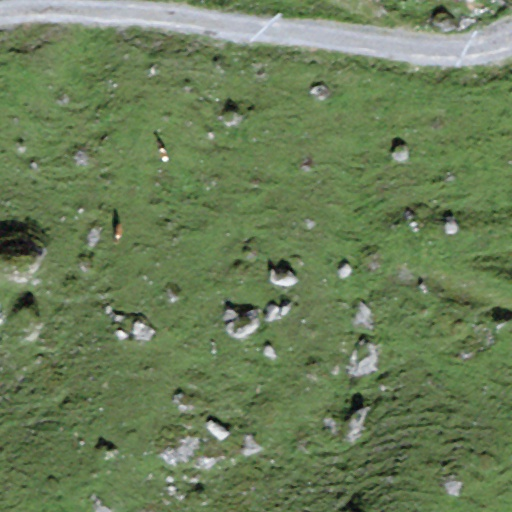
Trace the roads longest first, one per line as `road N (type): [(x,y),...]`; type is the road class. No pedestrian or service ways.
road 1 (track): [(511,39),(433,52),(114,13),(0,11)]
road 2 (track): [(511,237),(436,255),(439,267),(511,301)]
